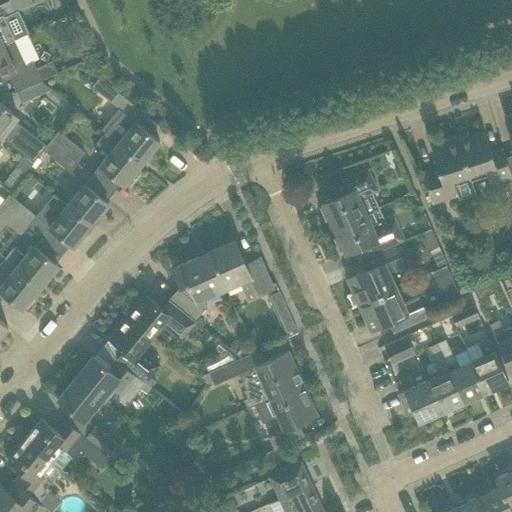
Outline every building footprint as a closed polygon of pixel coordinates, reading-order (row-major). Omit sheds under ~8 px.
[(36,0),(10,0),(15,12),(38,1),(36,0)] [(0,46),(14,40),(8,27),(3,14),(0,15),(0,46)] [(14,40),(0,46),(0,77),(5,75),(7,74),(15,93),(42,80),(33,61),(25,65),(14,40)] [(110,102),(125,114),(125,113),(132,104),(118,93),(100,78),(93,87),(111,101),(110,102)] [(0,102),(0,135),(2,137),(20,151),(27,142),(9,128),(18,117),(6,107),(0,102)] [(114,122),(105,133),(142,162),(159,141),(135,121),(126,132),(114,122)] [(59,130),(51,140),(78,162),(85,153),(59,130)] [(489,185),(511,178),(511,177),(511,175),(508,166),(502,147),(490,151),(484,132),(469,136),(467,131),(456,135),(468,174),(484,169),(489,185)] [(124,148),(105,133),(96,144),(108,154),(99,164),(108,171),(124,184),(142,162),(124,148)] [(452,180),(468,174),(456,135),(445,139),(446,144),(431,149),(437,167),(422,172),(432,203),(456,195),(452,180)] [(78,162),(51,140),(44,149),(69,171),(78,162)] [(34,162),(26,156),(17,167),(25,173),(34,162)] [(330,219),(333,227),(367,213),(360,198),(377,190),(367,168),(327,186),(332,197),(322,202),(323,205),(319,207),(325,221),(330,219)] [(402,168),(395,171),(400,181),(407,178),(402,168)] [(84,183),(66,204),(91,224),(109,203),(84,183)] [(9,193),(2,203),(29,225),(36,216),(9,193)] [(29,225),(2,203),(0,205),(0,217),(21,235),(29,225)] [(91,224),(66,204),(49,226),(73,246),(91,224)] [(404,240),(394,217),(373,227),(367,213),(333,227),(337,236),(333,238),(339,252),(343,250),(345,253),(356,248),(360,259),(368,256),(372,254),(395,243),(396,244),(404,240)] [(430,228),(419,232),(427,249),(437,245),(430,228)] [(234,240),(209,251),(226,289),(241,283),(248,299),(255,296),(273,288),(259,257),(245,263),(234,240)] [(347,278),(359,304),(395,287),(388,273),(405,265),(396,244),(395,243),(372,254),(368,256),(373,267),(347,278)] [(14,246),(5,257),(40,286),(58,265),(33,245),(25,255),(14,246)] [(169,300),(174,304),(175,303),(195,320),(207,306),(204,299),(226,289),(209,251),(172,268),(180,286),(169,300)] [(40,286),(5,257),(0,262),(0,270),(1,271),(0,272),(0,289),(22,308),(40,286)] [(452,280),(439,286),(446,303),(460,297),(452,280)] [(473,288),(478,299),(496,291),(491,280),(473,288)] [(395,287),(359,304),(370,329),(395,318),(400,328),(400,329),(412,324),(428,317),(418,295),(402,302),(395,287)] [(278,290),(269,294),(286,331),(295,327),(278,289),(278,290)] [(144,294),(126,316),(152,337),(162,324),(181,339),(196,321),(195,320),(175,303),(174,304),(167,313),(144,294)] [(451,315),(451,316),(452,316),(456,326),(457,325),(478,315),(474,305),(451,315)] [(132,356),(124,365),(144,381),(145,382),(159,365),(141,350),(152,337),(126,316),(108,337),(132,356)] [(511,372),(511,325),(503,330),(499,319),(489,324),(503,355),(511,373),(511,372)] [(251,327),(244,330),(253,350),(263,345),(259,335),(255,337),(251,327)] [(384,345),(393,363),(415,353),(407,335),(384,345)] [(445,339),(437,342),(463,401),(486,392),(471,360),(458,366),(445,339)] [(483,355),(471,360),(486,392),(508,382),(489,339),(478,344),(483,355)] [(439,374),(427,380),(441,411),(463,401),(437,342),(428,346),(439,374)] [(248,408),(270,398),(270,397),(302,382),(288,350),(255,364),(263,382),(244,391),(247,397),(243,399),(248,408)] [(92,355),(75,377),(102,399),(113,386),(129,399),(144,381),(124,365),(117,359),(109,368),(92,355)] [(209,372),(215,384),(248,369),(243,357),(209,372)] [(102,399),(75,377),(57,399),(73,411),(85,421),(96,408),(103,414),(109,405),(102,399)] [(441,411),(427,380),(398,393),(408,417),(415,414),(419,421),(441,411)] [(270,397),(270,398),(284,430),(269,437),(274,449),(304,436),(299,424),(317,415),(302,382),(270,397)] [(41,418),(24,438),(61,468),(71,456),(76,449),(79,451),(80,450),(101,468),(111,457),(88,438),(87,439),(65,420),(57,430),(41,418)] [(97,427),(88,438),(111,457),(120,446),(97,427)] [(203,427),(195,431),(204,450),(212,447),(203,427)] [(13,482),(18,486),(18,485),(38,501),(48,490),(46,488),(61,468),(24,438),(7,460),(22,472),(13,482)] [(270,476),(280,498),(310,484),(300,462),(270,476)] [(511,511),(511,469),(495,477),(499,486),(511,511)] [(280,498),(286,511),(308,511),(321,506),(310,484),(280,498)] [(0,511),(39,511),(44,506),(38,501),(18,485),(18,486),(10,495),(0,486),(0,511)] [(511,511),(499,486),(477,496),(484,511),(511,511)] [(455,506),(458,511),(484,511),(477,496),(455,506)]
